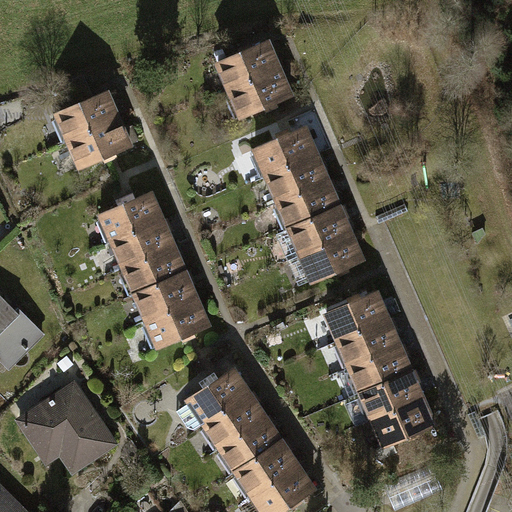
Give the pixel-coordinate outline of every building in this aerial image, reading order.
[(276,53),(220,77),(231,102),(287,79),(276,53)] [(287,79),(231,102),(243,129),(299,106),(287,79)] [(116,102),(61,124),(71,150),(126,129),(116,102)] [(71,150),(82,177),(137,156),(126,129),(71,150)] [(315,142),(261,164),(270,187),(324,165),(315,142)] [(324,165),(270,187),(281,213),(335,191),(324,165)] [(335,191),(281,213),(295,246),(349,224),(335,191)] [(160,205),(105,228),(116,253),(171,230),(160,205)] [(295,246),(305,272),(360,250),(349,224),(295,246)] [(116,253),(126,278),(181,256),(171,230),(116,253)] [(305,272),(316,297),(370,274),(360,250),(305,272)] [(181,256),(126,278),(137,303),(192,280),(181,256)] [(192,280),(137,303),(148,331),(203,308),(192,280)] [(0,289),(0,356),(8,365),(42,332),(0,289)] [(384,301),(330,325),(340,349),(395,326),(384,301)] [(203,308),(148,331),(159,357),(214,334),(203,308)] [(340,349),(353,378),(407,354),(395,326),(340,349)] [(353,378),(364,405),(419,381),(407,354),(353,378)] [(257,402),(239,376),(190,409),(207,435),(257,402)] [(419,381),(364,405),(376,432),(431,409),(419,381)] [(78,389),(18,429),(50,475),(63,466),(76,485),(121,454),(78,389)] [(207,435),(222,457),(272,424),(257,402),(207,435)] [(376,432),(388,459),(442,436),(431,409),(376,432)] [(272,424),(222,457),(236,478),(286,445),(272,424)] [(236,478),(256,507),(306,474),(286,445),(236,478)] [(256,507),(259,511),(296,511),(320,496),(306,474),(256,507)] [(406,484),(391,488),(398,507),(412,502),(406,484)] [(0,511),(25,511),(0,486),(0,511)]
